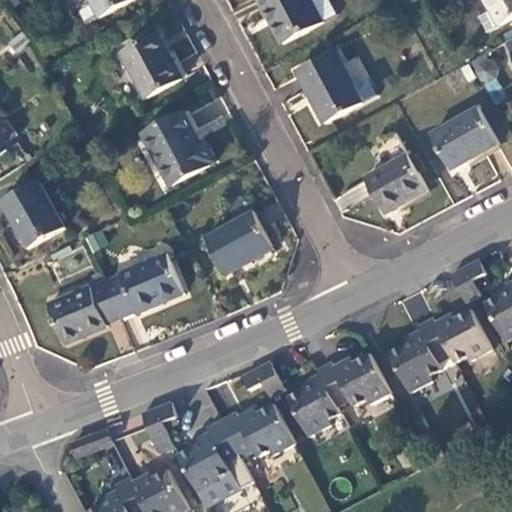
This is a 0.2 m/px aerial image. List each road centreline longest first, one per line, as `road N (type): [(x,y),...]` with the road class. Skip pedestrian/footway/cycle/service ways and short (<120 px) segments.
road 1 (unclassified): [(353,295),(28,434)]
road 2 (residential): [(201,0),(353,295)]
road 3 (unclassified): [(511,213),(353,295)]
